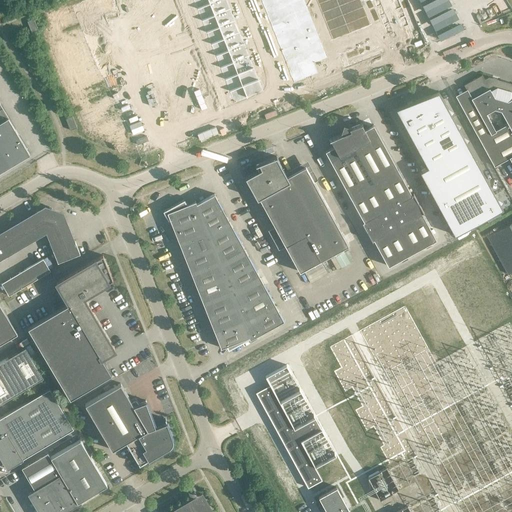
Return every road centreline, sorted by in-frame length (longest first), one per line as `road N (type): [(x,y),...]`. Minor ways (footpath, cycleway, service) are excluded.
road 1 (unclassified): [(511,36),(120,189)]
road 2 (unclassified): [(214,454),(120,189)]
road 3 (unclassified): [(120,189),(74,173),(54,176),(0,209)]
